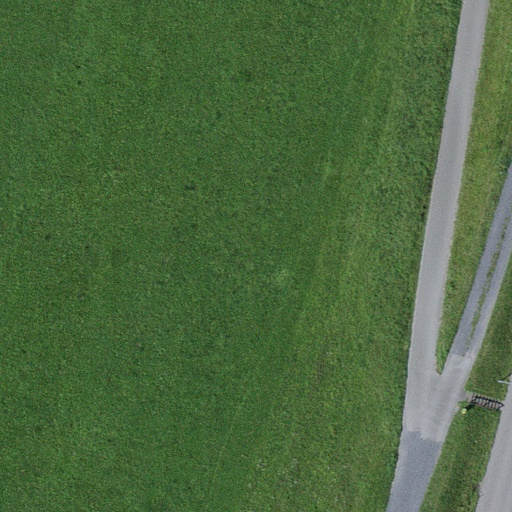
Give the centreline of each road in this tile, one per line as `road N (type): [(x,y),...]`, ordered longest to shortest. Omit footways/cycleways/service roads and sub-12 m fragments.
road 1 (track): [(473,0),(438,227),(419,495)]
road 2 (track): [(511,223),(419,495)]
